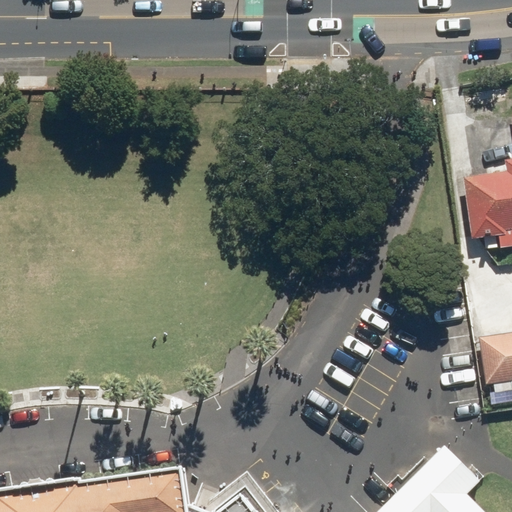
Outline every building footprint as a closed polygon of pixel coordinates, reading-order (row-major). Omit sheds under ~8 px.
[(511,249),(511,114),(504,116),(511,166),(454,174),(466,256),(511,249)] [(511,331),(470,340),(483,407),(511,401),(511,331)] [(478,483),(443,446),(372,511),(482,511),(466,494),(478,483)] [(182,511),(177,471),(0,495),(0,511),(182,511)] [(258,511),(238,485),(200,511),(258,511)]
